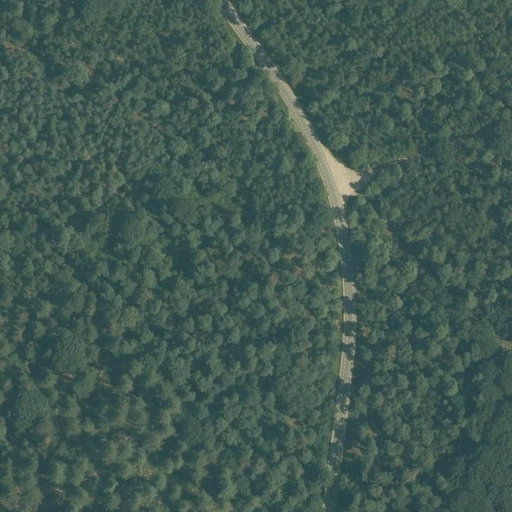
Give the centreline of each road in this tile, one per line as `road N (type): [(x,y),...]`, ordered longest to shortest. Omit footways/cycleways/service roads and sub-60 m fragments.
road 1 (tertiary): [(325,511),(348,306),(333,166),(220,0)]
road 2 (track): [(0,170),(268,511)]
road 3 (track): [(354,182),(460,304),(511,341)]
road 4 (track): [(337,189),(511,124)]
